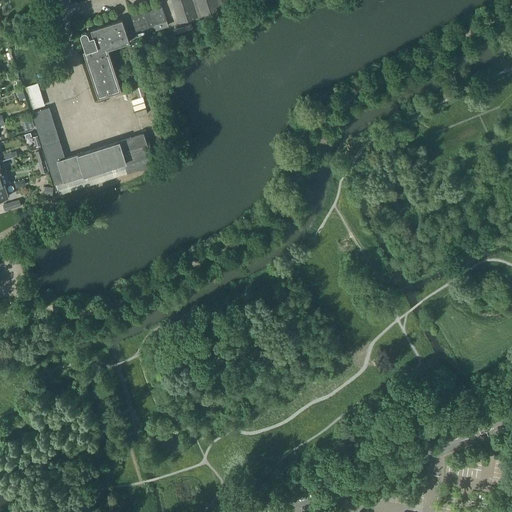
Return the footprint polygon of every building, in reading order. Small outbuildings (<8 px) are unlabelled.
[(171,0),(179,23),(196,17),(197,18),(202,16),(202,15),(220,9),(218,5),(222,4),(221,0),(171,0)] [(155,24),(166,21),(161,5),(144,11),(145,12),(130,17),(134,31),(155,24)] [(91,32),(87,33),(87,32),(85,32),(84,32),(83,32),(82,33),(81,34),(81,35),(81,36),(86,50),(82,51),(98,98),(121,90),(107,49),(129,42),(122,19),(91,29),(91,32)] [(168,25),(166,21),(155,24),(156,29),(168,25)] [(28,84),(32,107),(44,105),(40,82),(28,84)] [(136,89),(138,97),(144,95),(142,87),(136,89)] [(48,108),(33,112),(32,113),(55,184),(124,162),(128,172),(153,164),(143,133),(64,158),(48,108)] [(22,126),(24,131),(31,129),(34,126),(31,118),(24,120),(26,125),(22,126)] [(43,159),(40,149),(33,151),(37,161),(43,159)] [(48,170),(45,161),(37,164),(40,173),(48,170)] [(7,172),(0,173),(0,186),(4,185),(10,183),(7,172)] [(23,179),(14,182),(15,188),(25,185),(23,179)] [(44,186),(44,195),(51,196),(52,187),(44,186)] [(18,200),(8,203),(4,204),(5,211),(20,206),(18,200)]
